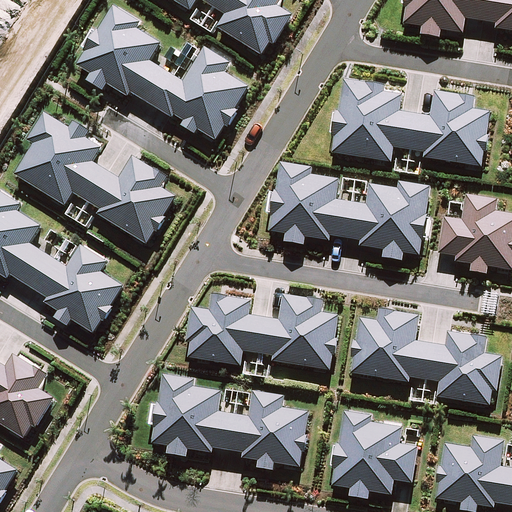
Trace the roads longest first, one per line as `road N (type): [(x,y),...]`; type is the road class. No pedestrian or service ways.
road 1 (residential): [(478,303),(201,257)]
road 2 (residential): [(83,451),(138,483),(259,511)]
road 3 (residential): [(327,48),(511,78)]
road 4 (residential): [(327,48),(237,197)]
road 5 (residential): [(104,116),(237,197)]
road 6 (residential): [(201,257),(122,384)]
road 7 (residential): [(0,310),(122,384)]
